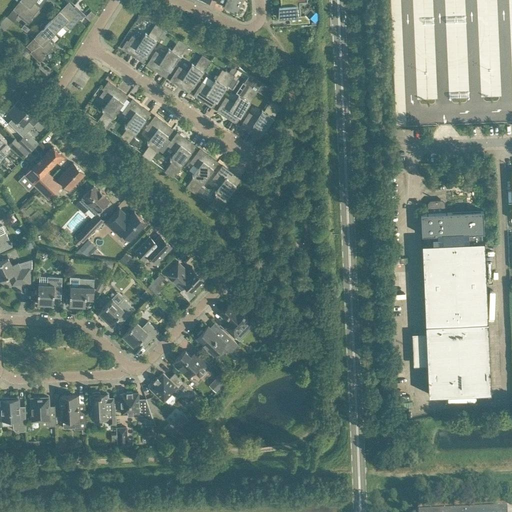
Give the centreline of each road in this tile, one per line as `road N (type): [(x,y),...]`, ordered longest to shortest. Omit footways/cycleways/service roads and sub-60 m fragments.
road 1 (unknown): [(409,145),(414,391),(424,402),(496,400),(507,386),(499,142)]
road 2 (secondary): [(360,511),(338,0)]
road 3 (residential): [(128,365),(144,365),(224,274),(55,101)]
road 4 (residential): [(250,163),(91,43)]
road 5 (residential): [(128,365),(78,324),(0,321)]
road 6 (residential): [(0,372),(17,379),(119,374),(128,365)]
